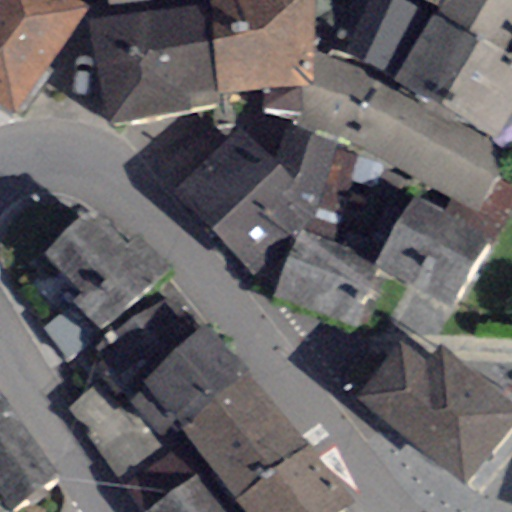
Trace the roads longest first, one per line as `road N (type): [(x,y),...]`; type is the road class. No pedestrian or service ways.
road 1 (tertiary): [(0,173),(54,161),(108,175),(285,374)]
road 2 (residential): [(511,341),(390,338),(285,374)]
road 3 (tertiary): [(109,511),(0,349)]
road 4 (tertiary): [(285,374),(391,511)]
